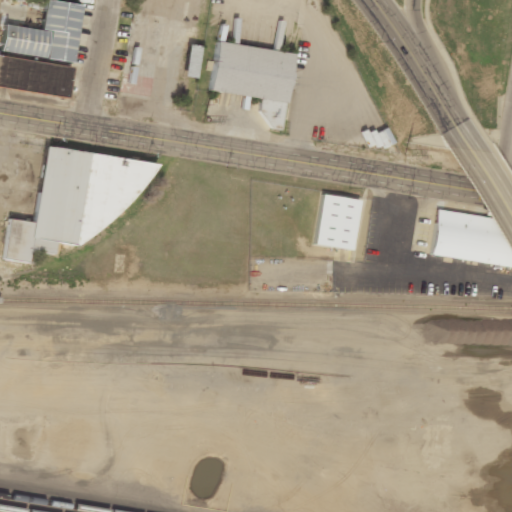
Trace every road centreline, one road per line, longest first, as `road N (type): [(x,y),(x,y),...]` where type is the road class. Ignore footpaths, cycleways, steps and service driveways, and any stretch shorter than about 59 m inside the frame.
road 1 (tertiary): [(0,114),(511,201)]
road 2 (secondary): [(452,128),(421,69),(368,0)]
road 3 (residential): [(89,129),(107,0)]
